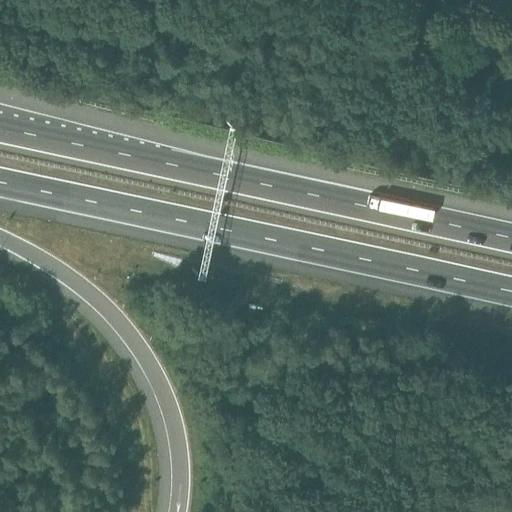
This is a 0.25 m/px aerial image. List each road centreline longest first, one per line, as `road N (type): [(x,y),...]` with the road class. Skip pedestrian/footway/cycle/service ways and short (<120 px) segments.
road 1 (motorway): [(511,241),(0,130)]
road 2 (motorway): [(0,182),(511,292)]
road 3 (residential): [(511,59),(248,7),(50,11),(24,0)]
road 4 (motorway): [(0,239),(91,296),(150,367),(177,439),(177,511)]
